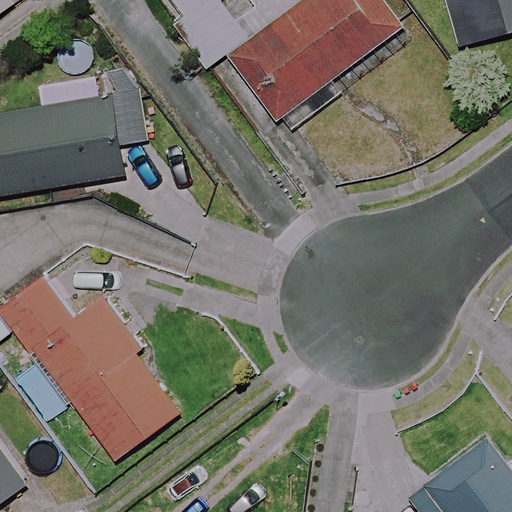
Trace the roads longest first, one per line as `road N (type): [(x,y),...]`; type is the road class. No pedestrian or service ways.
road 1 (residential): [(112,0),(374,317)]
road 2 (unknown): [(374,317),(318,324),(0,219)]
road 3 (residential): [(511,200),(374,317)]
